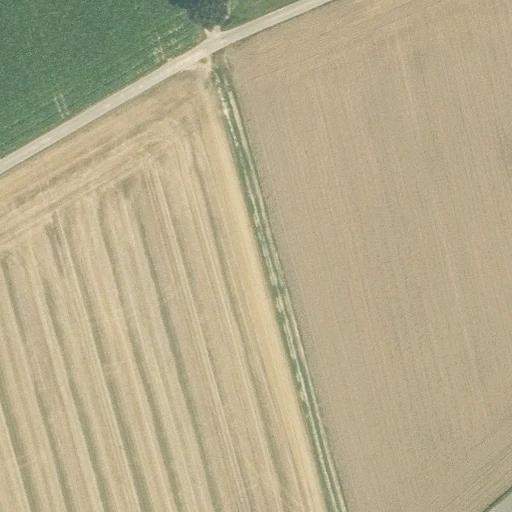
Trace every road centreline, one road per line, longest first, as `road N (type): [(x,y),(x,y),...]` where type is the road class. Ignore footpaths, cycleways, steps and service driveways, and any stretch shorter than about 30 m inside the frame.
road 1 (track): [(332,511),(192,0)]
road 2 (track): [(317,0),(205,47),(0,165)]
